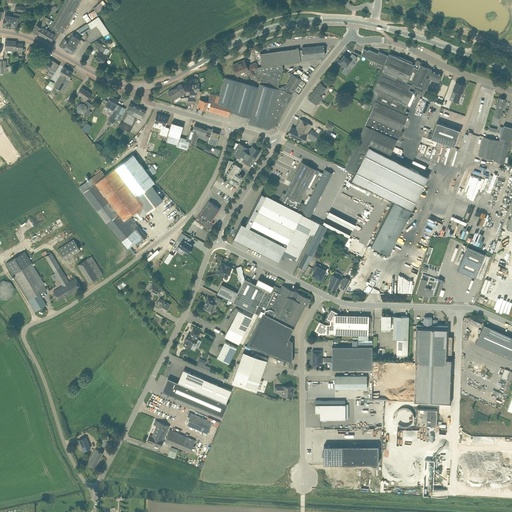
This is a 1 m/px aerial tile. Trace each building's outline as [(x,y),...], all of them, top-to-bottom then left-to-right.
[(45,37),(51,41),(53,38),(56,40),(60,32),(62,33),(65,29),(80,0),(64,0),(65,0),(54,21),(51,26),(54,28),(52,32),(50,31),(48,35),(45,37)] [(93,7),(95,10),(88,13),(91,18),(107,7),(103,0),(93,7)] [(48,10),(50,14),(57,9),(54,5),(48,10)] [(5,14),(3,24),(11,25),(13,17),(12,17),(12,15),(10,15),(10,14),(5,13),(5,14)] [(13,16),(12,15),(12,17),(13,17),(11,25),(13,26),(14,26),(15,26),(16,26),(19,27),(22,14),(14,13),(13,16)] [(33,31),(38,34),(42,27),(48,17),(45,16),(40,24),(38,23),(33,31)] [(91,29),(97,25),(104,36),(109,33),(99,16),(88,23),(91,29)] [(81,34),(90,28),(87,23),(78,29),(81,34)] [(38,34),(45,37),(48,35),(50,31),(52,32),(54,28),(51,26),(48,30),(42,27),(38,34)] [(64,38),(59,45),(72,53),(81,39),(73,34),(68,41),(64,38)] [(6,50),(15,50),(16,45),(16,43),(16,41),(6,40),(5,48),(6,48),(6,50)] [(95,58),(103,62),(106,55),(103,53),(106,48),(101,45),(102,44),(97,41),(95,46),(99,49),(99,48),(100,49),(95,58)] [(260,58),(262,66),(265,66),(282,64),(300,62),(300,61),(303,61),(316,60),(321,59),(321,55),(325,55),(324,45),(302,47),(302,49),(299,50),(298,48),(260,53),(260,58)] [(35,57),(39,52),(30,46),(26,52),(30,54),(27,59),(32,62),(35,57)] [(364,125),(345,168),(355,173),(367,145),(390,155),(408,116),(403,113),(413,91),(409,89),(412,82),(420,64),(415,62),(414,64),(394,55),(392,57),(379,51),(378,53),(369,49),(368,50),(364,48),(361,55),(371,59),(375,61),(379,63),(383,65),(381,69),(381,70),(366,104),(373,107),(365,125),(364,125)] [(352,53),(349,57),(345,54),(338,62),(345,67),(342,71),(345,74),(351,67),(347,64),(351,59),(354,61),(357,57),(352,53)] [(42,65),(45,67),(50,59),(44,55),(42,55),(38,62),(36,61),(34,65),(39,68),(42,65)] [(50,59),(45,67),(49,70),(46,74),(52,77),(60,65),(52,59),(52,60),(50,59)] [(371,59),(369,64),(381,70),(381,69),(383,65),(379,63),(375,61),(371,59)] [(232,64),(236,74),(248,69),(250,76),(255,74),(259,72),(256,65),(252,66),(251,64),(247,66),(244,60),(232,64)] [(264,70),(262,77),(264,77),(280,82),(283,69),(282,64),(265,66),(265,70),(264,70)] [(412,82),(409,89),(413,91),(423,95),(426,89),(423,87),(424,84),(423,83),(426,77),(428,78),(432,69),(420,64),(412,82)] [(60,73),(61,74),(54,86),(60,90),(67,78),(69,79),(73,72),(64,66),(60,73)] [(424,84),(423,87),(426,89),(426,88),(428,89),(429,86),(428,85),(431,79),(438,82),(442,74),(432,69),(428,78),(426,77),(423,83),(424,84)] [(301,80),(297,77),(292,73),(289,78),(291,79),(286,85),(294,91),(297,86),(298,84),(298,85),(301,80)] [(219,96),(216,95),(214,102),(211,101),(209,108),(208,110),(228,116),(230,111),(250,117),(259,87),(225,77),(219,96)] [(280,82),(264,77),(262,84),(280,89),(281,87),(278,86),(280,82)] [(453,90),(456,91),(453,101),(458,102),(462,93),(463,93),(465,87),(465,86),(463,86),(464,84),(456,81),(453,90)] [(248,122),(268,128),(276,123),(278,118),(279,119),(281,112),(282,113),(284,107),(286,107),(288,101),(289,101),(291,94),(292,94),(292,93),(286,92),(286,91),(280,89),(262,84),(260,83),(259,87),(250,117),(248,122)] [(326,88),(324,86),(320,83),(308,98),(317,105),(323,97),(320,95),(326,88)] [(181,84),(175,88),(180,96),(186,92),(181,84)] [(194,91),(190,91),(190,97),(195,97),(196,97),(197,90),(200,91),(199,85),(193,86),(194,91)] [(91,93),(82,87),(78,93),(84,97),(80,103),(83,103),(91,93)] [(180,96),(175,88),(168,92),(173,100),(180,96)] [(197,107),(206,110),(207,107),(209,108),(211,101),(214,102),(216,95),(210,93),(208,101),(199,99),(202,91),(200,91),(197,90),(196,97),(195,97),(195,102),(198,103),(197,107)] [(106,104),(115,109),(108,120),(113,123),(116,120),(119,121),(125,108),(119,105),(117,104),(119,99),(114,97),(114,96),(110,94),(108,98),(109,98),(106,104)] [(496,105),(497,105),(494,116),(494,117),(493,120),(499,122),(500,118),(503,107),(505,99),(499,97),(496,105)] [(78,103),(76,105),(77,106),(77,110),(80,112),(82,112),(87,117),(91,112),(88,110),(92,106),(90,103),(86,100),(83,103),(80,103),(79,104),(78,103)] [(124,120),(130,123),(138,107),(130,103),(126,111),(122,119),(124,120)] [(130,123),(134,125),(138,117),(142,119),(146,110),(138,107),(130,123)] [(167,136),(169,128),(165,126),(168,117),(157,113),(154,122),(162,124),(159,134),(167,136)] [(291,127),(288,134),(303,142),(305,137),(307,135),(306,135),(312,124),(300,119),(295,129),(291,127)] [(87,122),(82,129),(87,132),(92,126),(87,122)] [(454,146),(460,130),(436,122),(431,138),(454,146)] [(176,146),(182,148),(186,138),(186,139),(179,137),(183,126),(172,123),(166,141),(177,144),(176,146)] [(182,148),(187,149),(190,141),(196,143),(196,141),(196,140),(197,137),(196,136),(198,130),(199,130),(201,126),(195,124),(193,130),(191,129),(188,137),(186,138),(182,148)] [(511,136),(511,127),(504,125),(499,141),(484,136),(478,155),(504,163),(511,136)] [(201,126),(199,130),(198,130),(196,136),(197,137),(209,141),(208,143),(216,146),(219,138),(218,138),(220,131),(213,129),(212,129),(212,130),(208,129),(208,128),(207,128),(206,128),(206,127),(202,126),(201,126)] [(308,133),(316,138),(319,134),(311,129),(308,133)] [(15,143),(14,144),(16,147),(17,146),(18,147),(26,141),(23,136),(25,135),(23,132),(18,136),(20,138),(14,142),(15,143)] [(18,148),(17,148),(20,152),(20,151),(21,152),(27,148),(28,151),(34,147),(32,144),(30,146),(26,141),(18,147),(18,148)] [(238,172),(242,166),(245,162),(250,165),(260,151),(252,145),(249,150),(247,148),(239,142),(238,144),(235,143),(233,148),(235,149),(232,153),(238,157),(235,161),(234,160),(234,162),(229,160),(225,172),(226,172),(225,175),(238,184),(244,175),(238,172)] [(361,161),(352,180),(356,182),(393,201),(411,210),(428,176),(369,146),(361,161)] [(102,170),(79,187),(109,225),(128,248),(130,246),(134,244),(135,245),(142,240),(146,237),(130,215),(137,209),(143,205),(147,211),(148,211),(163,199),(151,184),(155,182),(133,154),(105,175),(102,170)] [(297,170),(293,179),(299,182),(301,177),(302,177),(302,176),(310,181),(312,178),(316,169),(302,162),(297,170)] [(321,175),(328,179),(332,172),(325,169),(321,175)] [(241,222),(234,237),(278,260),(282,252),(295,259),(311,227),(316,230),(319,222),(309,217),(302,213),(306,205),(304,203),(300,201),(309,184),(309,183),(310,181),(302,176),(302,177),(301,177),(299,182),(293,179),(285,193),(285,194),(284,193),(283,195),(282,197),(281,197),(278,201),(266,195),(261,192),(245,224),(241,222)] [(195,220),(208,229),(210,228),(213,224),(213,222),(211,221),(220,208),(209,201),(195,220)] [(393,201),(371,245),(389,254),(411,210),(393,201)] [(329,210),(327,216),(354,229),(356,223),(329,210)] [(300,261),(298,265),(305,269),(307,264),(312,255),(327,226),(323,224),(320,222),(305,252),(300,261)] [(182,233),(177,240),(177,241),(180,243),(178,246),(181,248),(184,250),(187,252),(188,253),(194,245),(189,242),(183,238),(186,235),(182,233)] [(58,249),(65,259),(80,249),(73,239),(58,249)] [(454,241),(448,257),(461,261),(466,245),(454,241)] [(457,269),(475,277),(485,254),(468,246),(457,269)] [(25,251),(6,263),(35,311),(46,304),(39,293),(46,289),(43,284),(44,283),(31,263),(25,251)] [(170,252),(164,261),(168,263),(173,255),(170,252)] [(81,287),(79,283),(76,278),(69,282),(51,253),(45,256),(63,285),(53,291),(58,299),(68,293),(69,295),(81,287)] [(103,274),(100,270),(92,256),(78,265),(89,283),(103,274)] [(223,277),(227,279),(232,268),(228,266),(228,265),(225,264),(221,262),(219,266),(217,269),(216,273),(219,275),(219,276),(222,277),(223,277)] [(319,264),(316,262),(313,268),(315,269),(312,275),(316,277),(315,279),(322,282),(325,275),(324,275),(326,271),(321,268),(322,266),(321,265),(321,264),(320,264),(319,264)] [(331,280),(328,285),(336,289),(337,285),(339,282),(340,283),(342,284),(341,285),(345,287),(349,279),(345,277),(345,278),(342,276),(343,274),(336,271),(334,275),(332,275),(330,280),(331,280)] [(238,292),(233,301),(259,314),(263,306),(272,287),(260,281),(258,280),(257,282),(256,284),(244,279),(238,292)] [(438,296),(443,280),(438,279),(434,290),(425,287),(427,281),(421,279),(416,293),(422,295),(429,297),(429,296),(429,295),(433,296),(434,295),(435,294),(438,296)] [(0,298),(7,299),(14,295),(15,288),(11,281),(3,280),(0,281),(0,298)] [(149,289),(158,295),(162,288),(152,283),(149,289)] [(222,284),(217,293),(228,299),(233,301),(238,292),(222,284)] [(272,287),(263,306),(266,308),(263,312),(294,328),(296,323),(309,298),(299,293),(298,295),(293,292),(294,291),(284,286),(283,288),(282,287),(280,290),(273,286),(272,287)] [(207,309),(212,312),(214,308),(214,309),(219,301),(221,302),(224,298),(216,294),(214,298),(215,299),(214,300),(208,297),(205,301),(206,302),(204,305),(202,308),(206,310),(207,309)] [(155,306),(166,312),(170,304),(160,298),(155,306)] [(252,317),(238,310),(236,307),(230,314),(231,313),(235,317),(225,336),(239,343),(252,317)] [(330,325),(330,334),(368,335),(369,315),(337,314),(338,313),(331,309),(326,318),(330,320),(330,325)] [(263,312),(247,345),(292,361),(292,341),(288,339),(294,328),(263,312)] [(381,324),(381,328),(390,328),(393,328),(393,324),(394,316),(391,316),(382,315),(381,324)] [(393,328),(393,339),(397,339),(396,354),(407,354),(409,316),(394,316),(393,324),(393,328)] [(415,362),(413,401),(451,403),(452,357),(447,356),(447,354),(448,335),(448,326),(437,325),(437,320),(433,320),(433,321),(431,321),(432,317),(424,317),(424,321),(422,321),(421,325),(416,325),(415,362)] [(330,334),(330,325),(325,324),(320,322),(319,324),(318,323),(315,330),(321,334),(330,334)] [(476,342),(511,358),(511,336),(484,324),(482,329),(476,342)] [(185,341),(183,344),(184,345),(187,347),(187,346),(190,348),(192,344),(194,345),(198,338),(201,332),(193,329),(190,335),(188,334),(185,340),(185,341)] [(236,347),(229,344),(225,341),(222,347),(221,346),(219,346),(218,348),(219,350),(220,351),(217,357),(229,363),(236,347)] [(332,346),(332,357),(323,357),(323,362),(332,361),(332,369),(372,369),(372,346),(332,346)] [(321,365),(321,350),(312,350),(312,365),(321,365)] [(234,378),(233,380),(252,387),(257,389),(267,360),(268,357),(256,353),(255,356),(243,352),(240,362),(234,378)] [(511,371),(505,369),(501,378),(511,382),(511,380),(511,371)] [(179,381),(179,382),(226,402),(231,390),(184,370),(184,371),(180,381),(179,381)] [(335,375),(335,389),(338,389),(340,389),(342,389),(358,388),(367,388),(367,386),(367,375),(354,375),(340,375),(335,375)] [(228,403),(168,378),(165,386),(171,389),(169,394),(222,417),(228,403)] [(275,391),(283,391),(283,396),(292,396),(291,390),(293,390),(293,386),(282,386),(275,386),(275,391)] [(345,419),(345,404),(315,404),(315,412),(320,412),(320,419),(345,419)] [(235,405),(235,419),(291,419),(291,405),(235,405)] [(399,407),(396,423),(408,426),(408,424),(412,425),(415,410),(399,407)] [(416,408),(415,425),(436,426),(437,409),(416,408)] [(212,422),(191,413),(186,424),(207,433),(212,422)] [(156,425),(152,436),(164,440),(163,441),(165,441),(164,442),(190,453),(195,440),(170,429),(166,437),(165,437),(170,425),(155,420),(153,424),(156,425)] [(100,444),(106,448),(112,438),(106,434),(100,444)] [(161,446),(163,441),(164,440),(152,436),(150,435),(147,441),(161,446)] [(79,440),(83,451),(91,448),(86,437),(79,440)] [(323,445),(323,464),(377,464),(377,445),(323,445)] [(87,463),(94,467),(103,453),(96,448),(87,463)] [(175,458),(177,452),(170,450),(168,456),(175,458)] [(425,461),(437,472),(446,461),(434,451),(425,461)] [(420,470),(422,453),(408,452),(407,469),(420,470)] [(427,491),(442,490),(442,474),(427,475),(427,491)]
